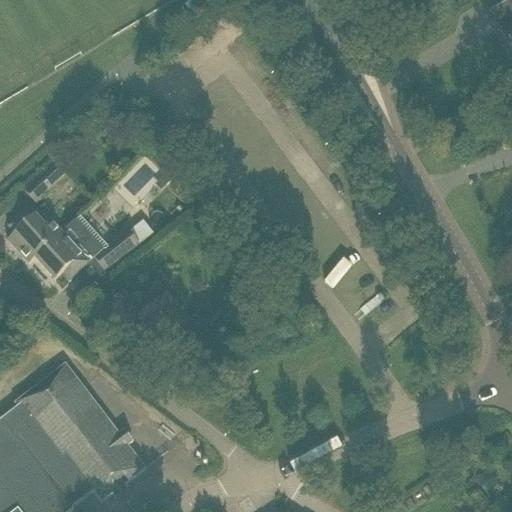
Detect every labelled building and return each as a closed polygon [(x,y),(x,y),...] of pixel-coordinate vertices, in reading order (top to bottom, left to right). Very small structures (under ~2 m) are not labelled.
[(511,42),(511,0),(510,0),(504,4),(505,5),(508,3),(511,8),(511,22),(503,28),(511,41),(507,43),(508,44),(511,42)] [(24,193),(35,205),(68,175),(57,163),(24,193)] [(168,173),(161,180),(166,186),(173,179),(168,173)] [(8,242),(7,242),(28,265),(29,266),(35,261),(34,260),(55,240),(58,238),(62,235),(51,223),(50,222),(50,223),(44,228),(35,217),(34,217),(28,211),(8,229),(14,236),(8,242)] [(91,263),(100,276),(139,246),(129,234),(91,263)] [(55,240),(34,260),(35,261),(50,277),(53,280),(55,283),(63,276),(69,284),(73,280),(89,265),(89,259),(98,251),(92,245),(88,242),(84,241),(79,241),(75,243),(72,246),(62,235),(58,238),(55,240)] [(105,311),(126,333),(132,327),(155,351),(174,332),(168,325),(182,311),(166,294),(143,316),(122,294),(105,311)] [(13,405),(16,409),(0,421),(0,511),(71,511),(72,511),(71,510),(93,493),(101,504),(145,470),(65,365),(13,405)]
